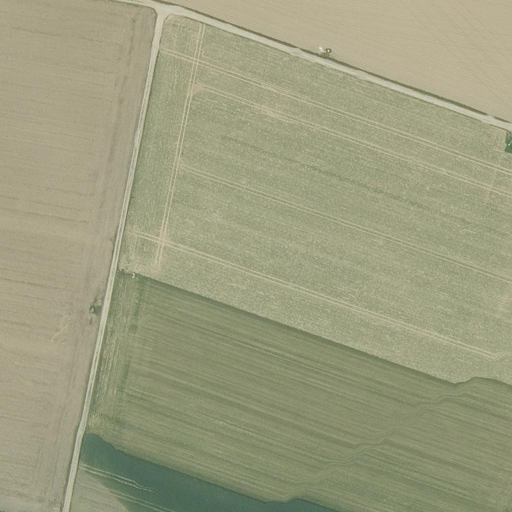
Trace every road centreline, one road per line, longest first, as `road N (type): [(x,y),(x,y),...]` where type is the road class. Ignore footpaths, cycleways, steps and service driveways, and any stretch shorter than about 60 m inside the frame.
road 1 (track): [(65,511),(161,8)]
road 2 (track): [(161,8),(511,129)]
